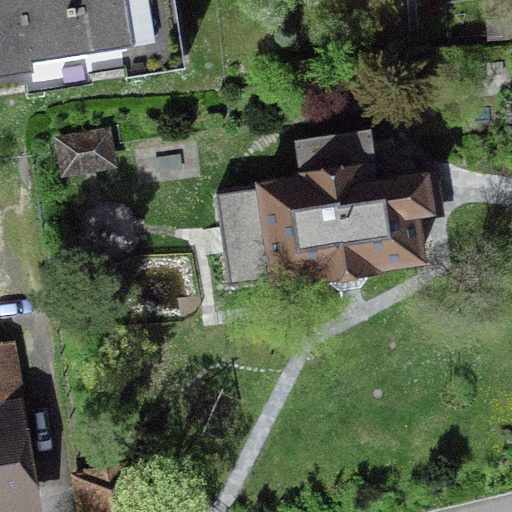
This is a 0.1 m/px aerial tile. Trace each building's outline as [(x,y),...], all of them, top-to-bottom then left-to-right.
[(175,0),(0,0),(0,96),(187,65),(175,0)] [(103,129),(61,139),(70,180),(113,171),(103,129)] [(302,179),(268,187),(294,301),(440,268),(430,224),(455,218),(443,168),(381,182),(369,131),(295,148),(302,179)] [(0,511),(11,511),(0,452),(0,511)] [(153,511),(145,459),(80,469),(87,511),(153,511)]
